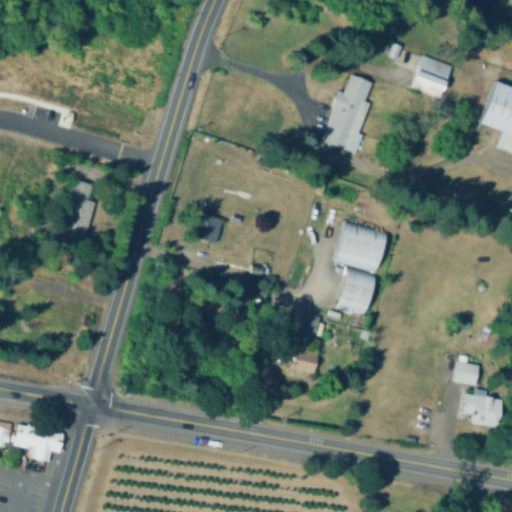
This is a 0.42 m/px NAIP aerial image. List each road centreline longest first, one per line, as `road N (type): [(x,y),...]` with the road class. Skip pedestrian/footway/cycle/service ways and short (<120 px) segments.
road 1 (primary): [(511,482),(90,406)]
road 2 (secondary): [(213,0),(90,406)]
road 3 (track): [(305,112),(317,152),(327,159),(476,161),(511,170)]
